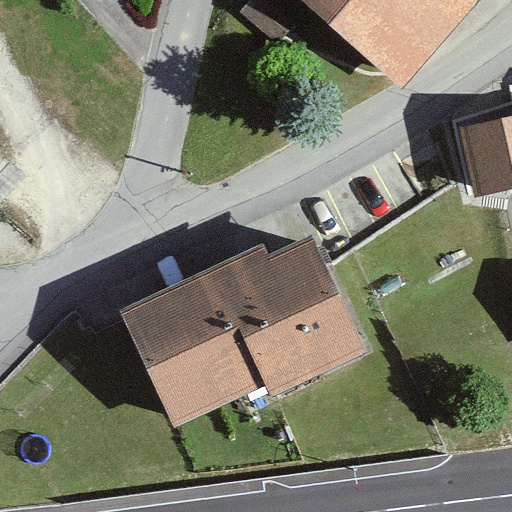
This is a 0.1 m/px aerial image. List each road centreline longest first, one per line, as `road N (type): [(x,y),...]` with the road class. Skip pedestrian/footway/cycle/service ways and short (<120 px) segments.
road 1 (residential): [(511,25),(378,125),(116,230)]
road 2 (residential): [(116,230),(193,0)]
road 3 (residential): [(0,338),(116,230)]
road 4 (secondary): [(511,496),(376,511)]
